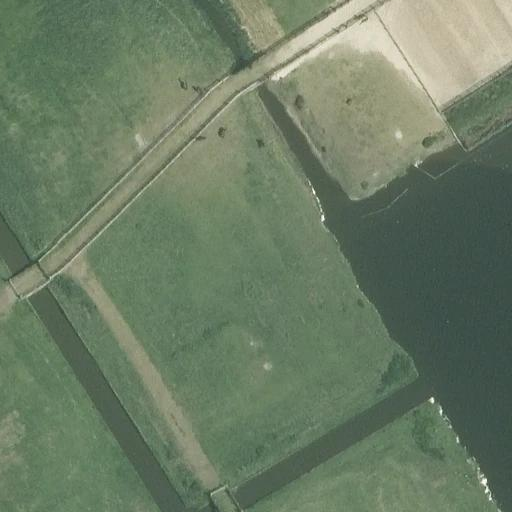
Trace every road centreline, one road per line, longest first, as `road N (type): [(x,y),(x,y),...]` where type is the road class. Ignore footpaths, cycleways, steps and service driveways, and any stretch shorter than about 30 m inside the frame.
road 1 (track): [(234,88),(51,271)]
road 2 (track): [(376,0),(263,66)]
